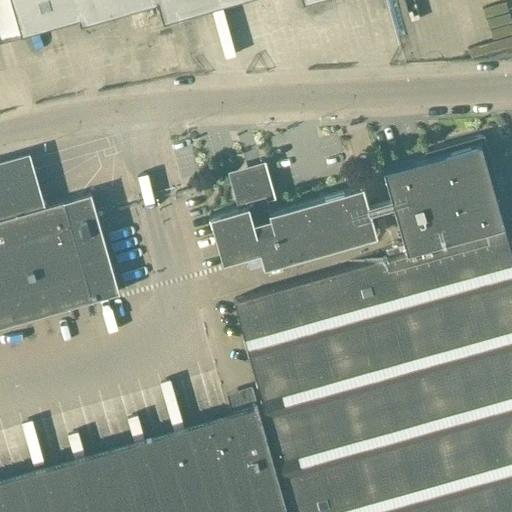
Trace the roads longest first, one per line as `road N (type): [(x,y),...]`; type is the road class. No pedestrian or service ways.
road 1 (unclassified): [(137,115),(188,316),(0,368)]
road 2 (unclassified): [(137,115),(511,85)]
road 3 (unclassified): [(0,138),(69,119),(137,115)]
